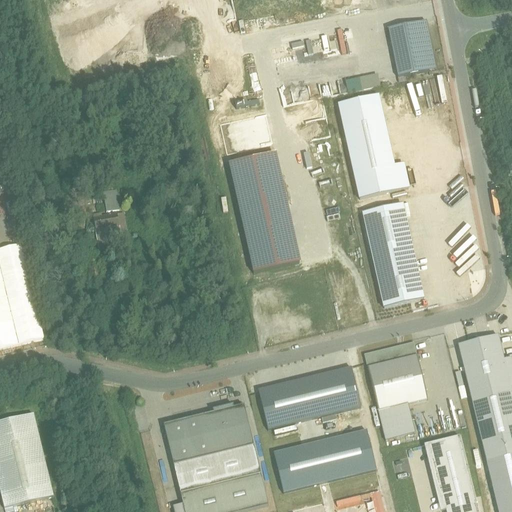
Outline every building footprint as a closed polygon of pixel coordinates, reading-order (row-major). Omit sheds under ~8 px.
[(426,23),(388,31),(398,79),(435,72),(426,23)] [(347,94),(380,89),(378,77),(345,82),(347,94)] [(361,124),(344,127),(358,198),(406,188),(402,166),(394,168),(380,99),(357,104),(361,124)] [(277,159),(230,169),(253,278),(300,268),(277,159)] [(117,191),(104,193),(107,213),(120,211),(117,191)] [(402,211),(362,219),(382,311),(422,302),(402,211)] [(118,215),(94,219),(100,249),(123,245),(118,215)] [(338,223),(325,226),(327,238),(340,236),(338,223)] [(19,247),(0,251),(0,350),(42,340),(19,247)] [(302,272),(329,268),(327,256),(301,260),(302,272)] [(102,264),(82,268),(84,277),(86,277),(89,290),(107,287),(102,264)] [(504,365),(498,341),(461,350),(501,511),(511,511),(511,399),(511,398),(511,397),(511,367),(511,363),(504,365)] [(364,357),(368,369),(417,357),(414,344),(364,357)] [(417,357),(368,369),(379,414),(408,407),(428,402),(417,357)] [(351,369),(259,391),(269,432),(361,410),(351,369)] [(213,415),(163,427),(173,467),(254,448),(244,407),(234,410),(233,407),(213,412),(213,415)] [(408,407),(379,414),(386,443),(415,435),(408,407)] [(34,416),(0,424),(0,488),(5,510),(14,508),(54,498),(34,416)] [(366,432),(274,455),(284,495),(376,473),(366,432)] [(477,511),(459,438),(424,447),(440,511),(445,511),(446,511),(445,511),(477,511)] [(254,448),(173,467),(184,511),(251,511),(269,508),(254,448)]
